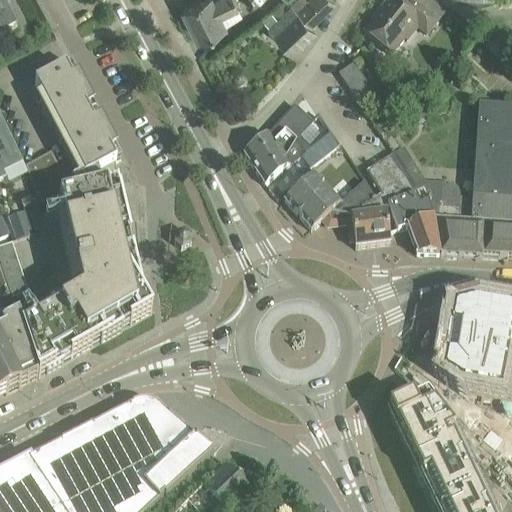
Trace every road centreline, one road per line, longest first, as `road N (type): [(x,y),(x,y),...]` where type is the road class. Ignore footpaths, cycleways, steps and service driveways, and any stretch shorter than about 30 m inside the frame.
road 1 (residential): [(155,280),(150,184),(74,44)]
road 2 (residential): [(348,0),(290,91),(206,158)]
road 3 (secondary): [(119,0),(206,158)]
road 4 (secondary): [(0,437),(134,373)]
road 5 (secondary): [(300,395),(372,502)]
road 6 (secondary): [(372,502),(333,381)]
road 7 (secondary): [(219,187),(256,307)]
road 8 (secondary): [(291,289),(219,187)]
